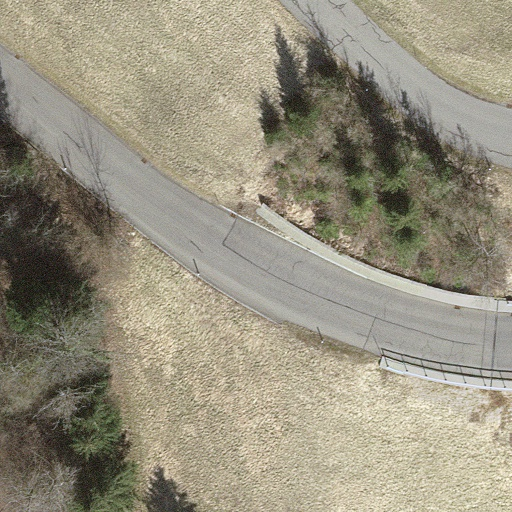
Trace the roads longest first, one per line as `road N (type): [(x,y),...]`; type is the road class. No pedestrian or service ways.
road 1 (tertiary): [(0,74),(212,246),(360,313),(429,336),(511,346)]
road 2 (tertiary): [(511,138),(426,97),(312,0)]
